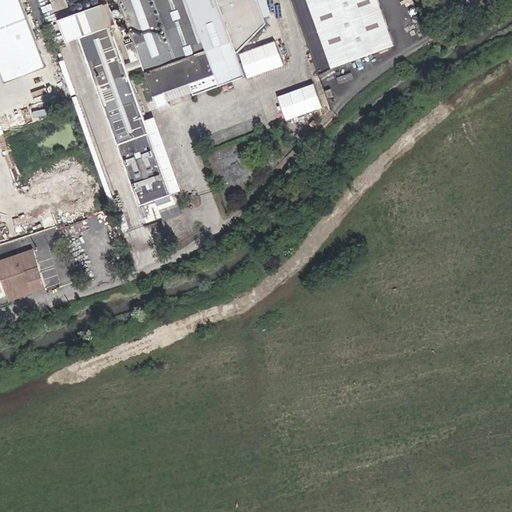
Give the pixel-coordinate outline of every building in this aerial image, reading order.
[(29,38),(14,0),(0,0),(0,48),(29,38)] [(256,0),(112,0),(154,111),(282,64),(274,43),(238,56),(266,24),(256,0)] [(393,45),(376,0),(306,0),(331,68),(393,45)] [(75,38),(94,88),(126,75),(97,2),(55,19),(63,42),(75,38)] [(0,79),(39,65),(29,38),(0,48),(0,79)] [(126,75),(94,88),(136,205),(169,192),(126,75)] [(47,285),(32,248),(0,260),(0,275),(9,300),(47,285)]
